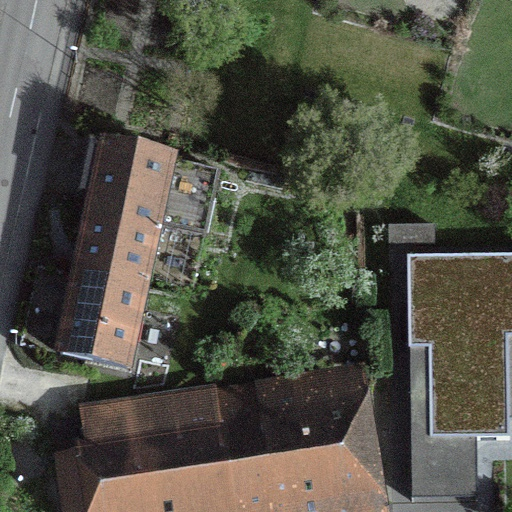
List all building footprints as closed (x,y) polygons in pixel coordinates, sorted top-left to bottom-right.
[(105,149),(83,252),(149,266),(158,228),(206,239),(221,174),(105,149)] [(127,369),(149,266),(83,252),(60,355),(127,369)] [(509,440),(508,340),(511,339),(511,259),(408,261),(409,354),(429,353),(430,441),(509,440)] [(261,416),(263,431),(275,505),(276,511),(367,511),(349,403),(261,416)] [(236,511),(275,505),(263,431),(95,457),(95,459),(61,465),(68,511),(236,511)]
